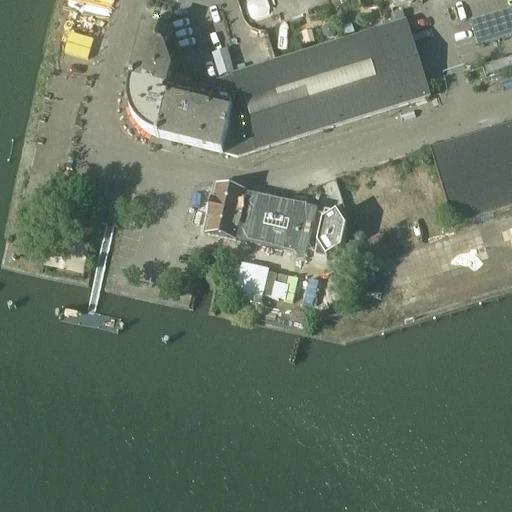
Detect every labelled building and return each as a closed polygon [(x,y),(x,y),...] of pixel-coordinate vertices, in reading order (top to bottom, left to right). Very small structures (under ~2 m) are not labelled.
[(388,0),(393,17),(415,11),(412,0),(388,0)] [(511,10),(470,24),(478,48),(511,37),(511,10)] [(188,85),(169,25),(150,20),(133,85),(171,95),(174,82),(188,85)] [(428,99),(425,88),(404,22),(196,87),(217,93),(236,98),(222,155),(237,159),(428,99)] [(511,59),(484,68),(487,79),(511,71),(511,59)] [(182,145),(196,87),(188,85),(174,82),(171,95),(160,140),(182,145)] [(171,95),(133,85),(131,91),(131,93),(130,97),(130,102),(130,106),(131,108),(131,112),(133,115),(134,118),(135,121),(137,124),(139,127),(142,129),(144,132),(147,134),(158,140),(160,140),(171,95)] [(203,151),(217,93),(196,87),(182,145),(203,151)] [(222,155),(236,98),(217,93),(203,151),(222,155)] [(453,231),(511,212),(511,126),(430,152),(453,231)] [(206,231),(205,236),(307,259),(318,212),(272,201),(215,188),(214,192),(213,192),(210,206),(211,206),(209,218),(207,217),(204,231),(206,231)] [(335,211),(321,220),(316,243),(327,258),(340,249),(345,225),(335,211)]
